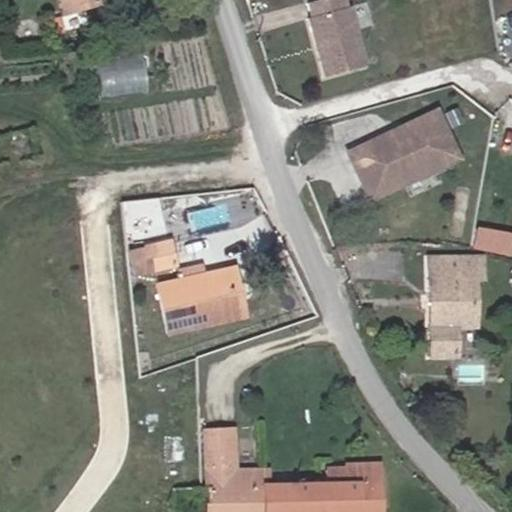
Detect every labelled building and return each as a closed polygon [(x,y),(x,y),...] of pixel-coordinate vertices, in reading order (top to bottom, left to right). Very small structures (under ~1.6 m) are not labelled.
[(106,3),(105,0),(61,0),(65,14),(106,3)] [(341,0),(320,0),(306,4),(311,18),(307,19),(323,79),(364,67),(348,8),(344,9),(341,0)] [(145,52),(98,59),(103,95),(150,88),(145,52)] [(433,114),(346,155),(362,190),(399,173),(402,179),(432,165),(428,159),(450,149),(433,114)] [(511,235),(511,151),(491,148),(478,230),(511,235)] [(399,173),(362,190),(368,202),(455,161),(450,149),(428,159),(432,165),(402,179),(399,173)] [(169,243),(165,222),(137,228),(142,249),(169,243)] [(174,266),(169,243),(142,249),(147,272),(174,266)] [(147,272),(142,249),(127,252),(133,275),(147,272)] [(473,327),(473,281),(481,281),(481,257),(427,258),(428,357),(454,357),(454,327),(473,327)] [(203,276),(200,267),(179,272),(181,281),(203,276)] [(243,316),(239,300),(233,301),(230,287),(236,285),(232,270),(203,276),(181,281),(156,286),(166,333),(243,316)] [(239,300),(236,285),(230,287),(233,301),(239,300)] [(320,511),(320,485),(268,487),(268,471),(233,472),(232,431),(204,432),(205,488),(205,511),(320,511)] [(197,488),(197,455),(169,456),(170,489),(197,488)] [(378,511),(377,465),(345,466),(345,470),(324,471),(325,486),(320,485),(320,511),(378,511)]
